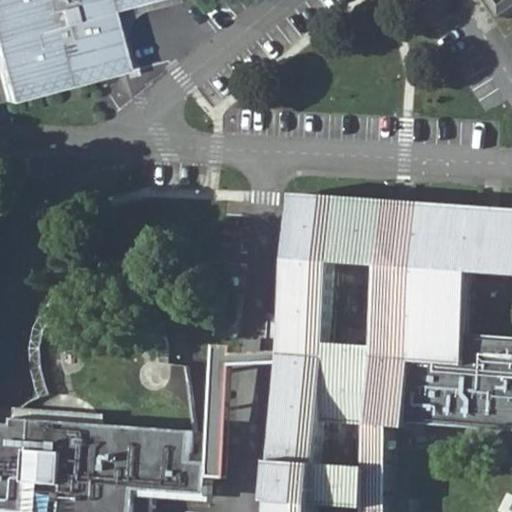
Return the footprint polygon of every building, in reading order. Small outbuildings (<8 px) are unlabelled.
[(0,0),(0,81),(5,102),(123,70),(107,10),(147,0),(0,0)] [(511,13),(511,0),(501,0),(511,14),(511,13)] [(391,511),(399,393),(413,394),(411,424),(511,430),(511,208),(301,194),(280,511),(391,511)] [(280,231),(296,232),(297,221),(280,220),(280,231)] [(296,232),(280,231),(275,312),(292,313),(296,232)] [(0,511),(155,511),(156,495),(164,496),(210,499),(212,465),(194,464),(196,435),(17,422),(17,427),(0,425),(0,511)]
